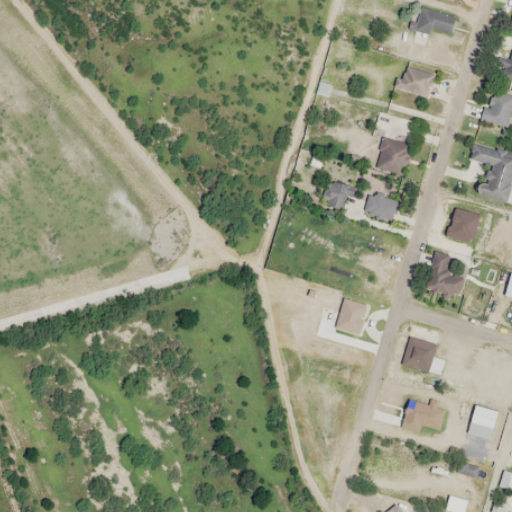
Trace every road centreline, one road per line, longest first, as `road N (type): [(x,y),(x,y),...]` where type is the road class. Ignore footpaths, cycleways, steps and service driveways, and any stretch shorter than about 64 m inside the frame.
road 1 (residential): [(343,487),(488,0)]
road 2 (residential): [(395,303),(511,336)]
